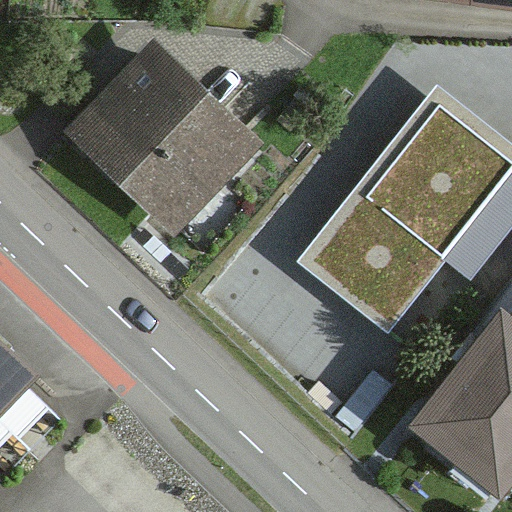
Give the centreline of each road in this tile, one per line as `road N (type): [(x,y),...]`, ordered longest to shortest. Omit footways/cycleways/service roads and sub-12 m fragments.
road 1 (primary): [(0,208),(319,511)]
road 2 (residential): [(317,0),(399,18),(511,25)]
